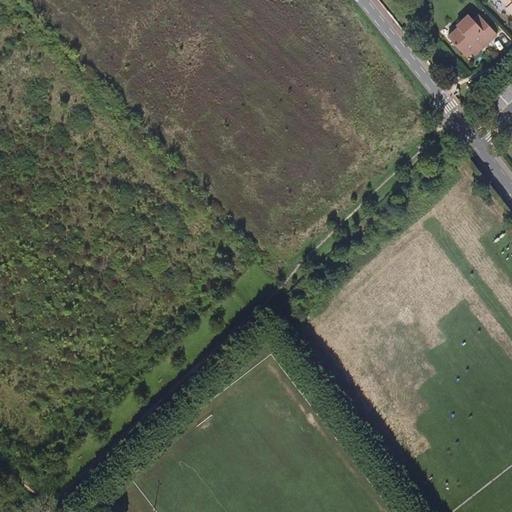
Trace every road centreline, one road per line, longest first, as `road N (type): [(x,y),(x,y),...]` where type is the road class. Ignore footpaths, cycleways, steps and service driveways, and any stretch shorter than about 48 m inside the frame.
road 1 (track): [(53,511),(398,169),(460,121)]
road 2 (unclassified): [(476,141),(362,0)]
